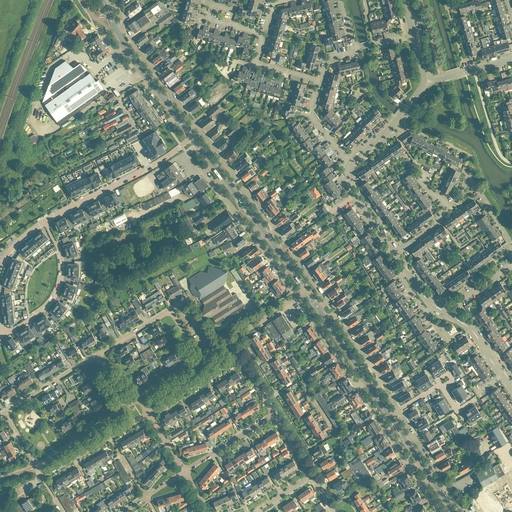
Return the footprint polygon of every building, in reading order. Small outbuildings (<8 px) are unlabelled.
[(158,4),(146,13),(145,12),(135,20),(135,21),(129,25),(135,33),(140,29),(142,31),(158,20),(158,19),(165,14),(169,12),(166,7),(160,0),(157,3),(158,4)] [(313,11),(311,2),(307,3),(306,0),(304,0),(307,12),(313,11)] [(301,13),(299,5),(296,6),(295,1),(293,2),(296,15),(301,13)] [(473,9),(476,8),(474,3),(474,1),(465,4),(467,11),(473,9)] [(504,7),(502,1),(500,1),(500,2),(493,3),(493,4),(495,9),(504,7)] [(130,18),(142,9),(137,2),(125,11),(130,18)] [(257,8),(258,5),(249,3),(248,8),(260,12),(261,10),(257,8)] [(193,9),(194,6),(186,4),(184,9),(197,13),(198,10),(193,9)] [(467,11),(465,4),(458,5),(458,4),(456,5),(457,8),(459,7),(462,16),(465,16),(468,15),(467,11)] [(504,7),(495,9),(492,10),(494,16),(497,15),(503,13),(503,14),(506,13),(504,7)] [(239,8),(237,14),(249,17),(250,15),(246,14),(247,10),(239,8)] [(260,12),(248,8),(247,10),(246,14),(250,15),(254,16),(255,13),(260,14),(260,12)] [(290,16),(288,8),(281,9),(279,14),(275,13),(274,16),(287,19),(288,17),(290,16)] [(196,15),(197,13),(184,9),(183,15),(191,17),(192,14),(196,15)] [(336,16),(335,13),(340,12),(339,9),(326,12),(328,18),(336,16)] [(170,19),(173,17),(170,12),(157,22),(160,26),(170,19)] [(399,16),(398,13),(395,14),(395,12),(385,14),(386,19),(390,22),(393,18),(399,16)] [(505,19),(503,14),(503,13),(497,15),(494,16),(496,22),(505,19)] [(190,20),(191,17),(183,15),(181,20),(194,24),(194,21),(190,20)] [(285,25),(287,19),(274,16),(273,18),(278,19),(277,22),(285,25)] [(467,21),(465,16),(462,16),(456,18),(458,24),(467,21)] [(388,26),(390,22),(386,19),(381,21),(383,31),(385,30),(386,33),(389,32),(388,26)] [(507,25),(505,19),(496,22),(498,28),(500,27),(507,25)] [(80,29),(83,26),(76,20),(69,29),(75,34),(76,33),(81,40),(86,37),(84,34),(80,29)] [(339,27),(338,24),(342,23),(342,20),(329,23),(330,29),(339,27)] [(469,21),(467,21),(458,24),(459,30),(462,29),(468,27),(471,27),(469,21)] [(511,31),(509,24),(507,25),(500,27),(502,33),(511,31)] [(203,39),(206,26),(204,26),(203,30),(199,29),(197,37),(203,39)] [(282,36),(284,30),(271,26),(270,29),(275,30),(274,33),(282,36)] [(472,33),(471,27),(468,27),(462,29),(463,35),(472,33)] [(214,42),(217,30),(215,29),(214,33),(211,32),(208,41),(214,42)] [(341,38),(341,35),(345,34),(344,31),(332,34),(332,37),(333,40),(336,39),(341,38)] [(511,36),(511,35),(511,31),(502,33),(503,39),(507,38),(511,36)] [(157,44),(155,42),(160,39),(157,36),(154,38),(152,35),(148,38),(147,36),(148,35),(147,32),(137,39),(141,45),(145,42),(146,44),(149,42),(151,44),(145,49),(149,55),(155,50),(153,47),(157,44)] [(225,46),(228,33),(226,32),(225,37),(222,36),(219,44),(225,46)] [(230,47),(233,39),(229,38),(231,34),(228,33),(225,46),(230,47)] [(242,46),(246,33),(244,33),(242,37),(239,36),(237,44),(242,46)] [(249,44),(250,39),(247,38),(248,34),(246,33),(242,46),(244,47),(248,48),(249,44)] [(474,39),(472,33),(463,35),(465,41),(466,41),(473,39),(474,39)] [(95,45),(102,40),(98,34),(88,41),(91,45),(94,44),(95,45)] [(237,44),(239,36),(237,35),(235,40),(233,39),(230,47),(236,49),(237,44)] [(279,47),(280,41),(268,37),(267,40),(271,41),(270,44),(279,47)] [(332,37),(324,38),(325,45),(337,42),(336,39),(333,40),(332,37)] [(511,50),(511,43),(508,45),(507,38),(503,39),(500,40),(502,44),(504,51),(509,49),(510,51),(511,50)] [(474,42),(473,39),(466,41),(467,44),(469,50),(476,48),(474,42)] [(98,50),(105,44),(102,40),(95,45),(98,50)] [(489,56),(487,47),(485,41),(482,42),(483,47),(484,47),(484,48),(481,49),(482,53),(483,58),(489,56)] [(70,50),(76,46),(74,43),(70,45),(68,42),(66,43),(70,50)] [(319,50),(320,47),(317,46),(317,44),(314,43),(313,44),(310,43),(308,49),(310,50),(323,54),(324,51),(319,50)] [(95,60),(109,50),(105,44),(98,50),(99,50),(94,54),(92,55),(94,58),(95,60)] [(248,56),(251,45),(249,44),(248,48),(244,47),(242,55),(248,56)] [(504,51),(502,44),(493,46),(495,53),(498,53),(504,51)] [(493,46),(487,47),(489,56),(495,55),(495,53),(493,46)] [(482,53),(481,49),(480,47),(476,48),(469,50),(467,50),(469,57),(469,56),(470,58),(473,58),(472,55),(482,53)] [(156,65),(164,59),(169,55),(165,50),(164,51),(162,48),(157,52),(159,54),(152,59),(156,65)] [(276,54),(277,54),(277,52),(265,48),(264,51),(268,52),(267,55),(272,57),(275,58),(276,54)] [(283,62),(285,56),(277,54),(276,54),(275,58),(272,57),(271,59),(283,62)] [(316,61),(317,58),(309,55),(307,61),(320,65),(320,62),(316,61)] [(164,66),(160,69),(162,71),(161,72),(162,74),(163,74),(164,74),(170,69),(168,67),(173,63),(169,58),(162,63),(164,66)] [(73,67),(65,60),(55,68),(42,101),(59,125),(105,93),(103,90),(104,89),(103,89),(98,80),(96,81),(95,79),(90,73),(86,76),(84,73),(88,70),(80,63),(73,67)] [(307,63),(306,63),(298,61),(298,63),(297,67),(308,70),(309,68),(309,67),(306,66),(307,63)] [(319,67),(320,65),(307,61),(306,63),(307,63),(306,66),(309,67),(309,68),(314,69),(315,66),(319,67)] [(346,75),(344,65),(341,65),(341,63),(338,63),(339,70),(337,71),(336,74),(341,76),(346,75)] [(242,82),(245,73),(246,67),(243,66),(242,72),(239,71),(238,74),(235,73),(234,80),(242,82)] [(249,79),(250,74),(247,74),(249,67),(246,67),(245,73),(242,82),(247,83),(247,84),(249,79)] [(171,84),(180,77),(176,71),(167,78),(169,81),(168,82),(169,83),(170,83),(171,84)] [(498,86),(502,84),(501,81),(497,82),(497,79),(495,80),(493,72),(490,73),(495,91),(499,89),(498,86)] [(509,89),(504,72),(501,73),(503,80),(501,81),(502,84),(498,86),(499,89),(503,88),(504,91),(509,89)] [(251,89),(256,74),(253,73),(252,80),(249,79),(247,84),(247,83),(246,88),(251,89)] [(339,81),(341,76),(336,74),(331,73),(330,77),(327,76),(327,78),(339,81)] [(495,91),(490,73),(487,74),(489,81),(487,82),(487,81),(483,82),(484,87),(486,86),(487,90),(489,89),(490,92),(495,91)] [(186,83),(192,78),(189,74),(183,78),(186,83)] [(256,81),(258,75),(256,74),(251,89),(250,93),(255,94),(257,91),(259,82),(256,81)] [(402,86),(401,83),(409,81),(408,78),(405,78),(405,76),(395,79),(396,84),(400,88),(402,86)] [(263,93),(268,78),(265,77),(263,83),(260,82),(258,91),(263,93)] [(338,87),(339,81),(327,78),(326,80),(329,80),(328,84),(338,87)] [(274,96),(278,81),(276,80),(274,86),(271,85),(269,94),(274,96)] [(185,88),(183,85),(184,84),(182,82),(181,83),(174,88),(176,91),(176,92),(177,93),(178,93),(185,88)] [(200,85),(197,82),(189,88),(191,90),(182,97),(183,99),(183,100),(184,102),(185,102),(186,102),(192,98),(197,95),(193,90),(200,85)] [(305,87),(306,84),(297,82),(296,87),(307,90),(308,88),(305,87)] [(336,92),(338,87),(328,84),(327,88),(324,87),(324,89),(336,92)] [(403,91),(400,88),(396,84),(392,88),(399,95),(403,91)] [(399,95),(392,88),(388,91),(391,94),(389,96),(393,101),(398,97),(399,98),(401,96),(399,95)] [(131,100),(141,93),(138,89),(128,96),(131,100)] [(334,98),(336,92),(324,89),(323,91),(326,91),(325,95),(334,98)] [(302,98),(303,95),(294,92),(293,98),(304,101),(305,99),(302,98)] [(132,106),(144,97),(141,93),(131,100),(133,102),(131,104),(132,106)] [(333,103),(334,98),(325,95),(323,99),(321,98),(320,100),(333,103)] [(201,107),(206,103),(200,96),(195,100),(196,102),(189,107),(193,113),(201,107)] [(147,102),(144,97),(132,106),(131,107),(132,109),(136,106),(137,108),(147,102)] [(304,103),(304,101),(293,98),(291,103),(300,106),(301,103),(304,103)] [(511,104),(511,105),(511,103),(511,100),(511,99),(506,100),(507,101),(503,103),(504,105),(501,106),(503,111),(511,107),(511,104)] [(109,103),(112,109),(116,107),(120,104),(118,100),(113,103),(112,101),(109,103)] [(331,109),(333,103),(320,100),(320,102),(322,102),(321,106),(326,108),(326,107),(331,109)] [(140,112),(150,106),(147,102),(137,108),(139,110),(136,113),(137,114),(137,115),(140,112)] [(301,111),(295,109),(296,106),(287,103),(286,108),(295,111),(301,113),(301,111)] [(217,105),(208,112),(209,113),(208,113),(210,116),(201,123),(204,127),(203,128),(204,129),(205,129),(206,130),(215,122),(212,118),(221,110),(219,108),(217,105)] [(143,117),(153,110),(150,106),(140,112),(137,115),(138,117),(142,114),(143,117)] [(327,120),(335,113),(331,109),(326,107),(326,108),(325,111),(327,113),(325,116),(323,114),(320,116),(324,121),(326,119),(327,120)] [(382,115),(375,107),(370,111),(379,121),(381,119),(379,117),(382,115)] [(511,117),(511,114),(511,113),(511,107),(503,111),(504,115),(508,114),(509,118),(511,117)] [(301,113),(295,111),(286,108),(283,117),(289,119),(290,116),(293,117),(294,114),(300,116),(301,113)] [(113,110),(105,114),(107,118),(115,114),(113,110)] [(145,121),(156,114),(153,110),(143,117),(145,119),(142,120),(144,122),(145,121)] [(379,121),(370,111),(366,115),(373,123),(376,120),(378,122),(379,121)] [(331,124),(338,117),(335,113),(327,120),(331,124)] [(105,124),(118,118),(116,114),(115,114),(107,118),(103,120),(105,124)] [(149,125),(159,118),(156,114),(145,121),(144,122),(145,124),(148,123),(149,125)] [(504,125),(511,122),(511,117),(509,118),(508,114),(504,115),(505,119),(503,120),(504,125)] [(373,123),(366,115),(362,119),(371,128),(372,127),(370,125),(373,123)] [(228,120),(225,116),(217,123),(220,126),(228,120)] [(271,124),(263,117),(258,123),(263,127),(265,125),(268,128),(271,124)] [(335,128),(342,121),(338,117),(331,124),(335,128)] [(152,129),(162,122),(159,118),(149,125),(152,129)] [(127,119),(123,121),(115,125),(117,128),(129,121),(127,119)] [(371,128),(362,119),(358,123),(359,125),(360,125),(365,130),(368,128),(370,130),(371,128)] [(116,120),(107,125),(109,129),(118,124),(116,120)] [(297,124),(295,122),(290,125),(295,132),(303,127),(299,122),(297,124)] [(367,132),(365,130),(360,125),(359,125),(356,129),(364,138),(366,137),(364,135),(367,132)] [(114,133),(116,136),(119,135),(119,134),(128,130),(127,126),(114,133)] [(221,134),(218,130),(220,129),(218,126),(209,133),(214,140),(221,134)] [(298,137),(311,128),(309,126),(304,129),(303,127),(295,132),(298,137)] [(309,136),(307,133),(312,130),(311,128),(298,137),(301,141),(309,136)] [(364,138),(356,129),(351,133),(358,140),(361,138),(363,140),(364,138)] [(144,139),(152,152),(149,153),(153,159),(165,151),(162,146),(165,144),(161,138),(160,138),(156,131),(144,139)] [(408,133),(411,136),(411,138),(409,139),(408,141),(416,145),(420,136),(414,134),(415,133),(410,131),(408,133)] [(127,141),(131,139),(137,135),(135,132),(126,138),(127,141)] [(356,143),(358,140),(351,133),(347,137),(356,146),(358,145),(356,143)] [(305,147),(318,138),(317,136),(311,140),(310,137),(302,142),(305,147)] [(422,147),(424,141),(425,141),(426,139),(420,136),(416,145),(421,147),(422,147)] [(356,146),(347,137),(343,141),(350,148),(353,145),(355,147),(356,146)] [(226,140),(225,138),(217,144),(222,150),(224,148),(231,143),(228,139),(226,140)] [(262,146),(265,151),(275,142),(271,138),(262,146)] [(316,146),(314,144),(320,140),(318,138),(305,147),(308,152),(312,149),(316,146)] [(430,144),(425,141),(424,141),(422,147),(421,147),(420,149),(426,152),(430,144)] [(315,153),(328,144),(327,142),(321,146),(320,143),(316,146),(312,149),(315,153)] [(406,150),(400,142),(395,146),(402,156),(404,155),(402,152),(406,150)] [(326,153),(324,150),(330,146),(328,144),(315,153),(318,158),(326,153)] [(433,152),(436,146),(430,144),(426,152),(432,155),(433,153),(433,152)] [(438,155),(442,147),(437,144),(436,146),(433,152),(433,153),(438,155)] [(395,146),(390,149),(394,155),(395,157),(398,155),(400,158),(402,156),(395,146)] [(239,154),(233,147),(228,151),(229,152),(226,154),(225,154),(227,157),(227,158),(228,160),(229,160),(230,161),(239,154)] [(394,155),(390,149),(389,147),(384,151),(389,159),(394,155)] [(443,159),(447,151),(448,149),(442,147),(438,155),(444,158),(443,159)] [(390,161),(389,159),(384,151),(378,155),(380,157),(384,162),(385,164),(390,161)] [(450,153),(447,151),(443,159),(451,163),(455,156),(450,154),(450,153)] [(322,164),(335,154),(334,152),(329,156),(327,154),(319,159),(322,164)] [(139,163),(134,153),(128,156),(129,157),(133,166),(139,163)] [(240,160),(233,165),(237,171),(249,162),(245,157),(247,155),(245,153),(239,158),(240,160)] [(333,163),(332,160),(337,156),(335,154),(322,164),(325,168),(328,167),(333,163)] [(461,158),(461,159),(460,159),(461,159),(455,156),(451,163),(450,167),(453,168),(456,170),(459,163),(458,163),(460,161),(462,162),(463,159),(461,158)] [(129,157),(124,159),(128,168),(133,166),(129,157)] [(385,164),(384,162),(380,157),(375,160),(380,168),(383,171),(385,170),(383,166),(385,164)] [(124,159),(123,158),(119,160),(120,162),(119,162),(123,171),(128,168),(124,159)] [(380,168),(375,160),(370,164),(371,165),(370,165),(369,166),(374,172),(374,171),(375,171),(378,169),(380,173),(383,171),(380,168)] [(123,171),(119,162),(114,165),(118,173),(123,171)] [(184,178),(173,163),(165,169),(166,169),(157,175),(162,182),(167,190),(176,183),(177,184),(184,178)] [(114,177),(109,167),(105,169),(103,165),(99,167),(103,174),(105,173),(108,180),(114,177)] [(118,173),(114,165),(109,167),(114,177),(119,174),(118,173)] [(270,170),(267,166),(260,172),(263,176),(270,170)] [(374,172),(369,166),(363,170),(367,176),(374,172)] [(99,176),(102,175),(98,167),(94,169),(96,173),(93,175),(98,185),(103,183),(99,176)] [(331,171),(333,170),(332,167),(329,169),(328,167),(325,168),(320,172),(323,177),(331,171)] [(458,178),(461,172),(456,170),(453,168),(450,174),(458,178)] [(245,181),(255,173),(253,171),(251,169),(249,170),(241,176),(242,176),(241,177),(243,179),(244,179),(245,181)] [(367,176),(363,170),(358,174),(357,173),(355,174),(357,177),(359,175),(364,183),(367,181),(370,180),(367,176)] [(327,182),(337,175),(336,173),(333,175),(332,172),(324,178),(327,182)] [(407,184),(414,178),(411,173),(403,179),(407,184)] [(456,183),(458,178),(450,174),(447,179),(454,182),(456,183)] [(98,185),(93,175),(88,178),(92,186),(92,188),(98,185)] [(335,183),(333,181),(339,177),(337,175),(327,182),(324,184),(327,189),(335,183)] [(261,184),(258,179),(256,176),(252,179),(254,182),(249,185),(249,186),(249,187),(250,188),(251,189),(252,191),(259,186),(261,184)] [(209,186),(202,177),(194,183),(201,192),(209,186)] [(92,186),(88,178),(82,180),(87,189),(92,186)] [(416,185),(418,184),(414,178),(407,184),(410,189),(416,185)] [(454,182),(447,179),(445,178),(444,182),(441,181),(440,183),(443,184),(451,188),(454,182)] [(87,189),(82,180),(78,183),(77,183),(82,191),(87,189)] [(77,183),(78,183),(76,181),(71,183),(76,194),(82,191),(77,183)] [(371,186),(367,181),(364,183),(360,187),(363,192),(371,186)] [(183,185),(183,184),(168,191),(145,203),(148,209),(171,197),(171,196),(174,194),(174,196),(177,194),(177,193),(181,191),(183,195),(184,194),(186,193),(189,196),(190,195),(191,195),(197,191),(195,188),(197,186),(195,184),(193,185),(191,182),(188,184),(187,183),(183,185)] [(76,194),(71,183),(66,186),(71,197),(76,194)] [(331,193),(341,186),(339,184),(337,186),(335,183),(327,189),(331,193)] [(448,194),(451,188),(443,184),(440,190),(448,194)] [(419,190),(416,185),(410,189),(408,190),(412,195),(419,190)] [(315,186),(309,190),(316,199),(321,195),(315,186)] [(339,194),(342,192),(340,190),(342,188),(341,186),(331,193),(334,198),(335,197),(337,199),(340,196),(339,194)] [(374,191),(371,186),(363,192),(367,197),(369,195),(374,191)] [(127,193),(124,187),(119,190),(121,196),(127,193)] [(281,189),(279,187),(270,194),(272,197),(278,192),(281,189)] [(269,195),(263,188),(255,194),(257,196),(256,197),(259,200),(261,202),(269,195)] [(372,200),(380,195),(376,190),(374,191),(369,195),(372,200)] [(417,199),(423,195),(419,190),(412,195),(415,200),(417,199)] [(117,197),(115,192),(110,195),(114,205),(115,204),(119,202),(120,203),(123,201),(120,196),(117,197)] [(199,201),(201,200),(205,205),(211,200),(206,193),(199,198),(198,196),(193,199),(190,200),(193,206),(200,202),(199,201)] [(376,205),(377,204),(381,201),(382,201),(383,200),(381,197),(384,195),(382,193),(380,195),(372,200),(376,205)] [(421,204),(428,199),(425,193),(423,195),(417,199),(421,204)] [(114,205),(110,195),(104,198),(107,202),(104,204),(106,210),(107,211),(110,209),(110,208),(115,205),(115,204),(114,205)] [(277,205),(281,202),(280,200),(276,203),(273,197),(266,202),(268,204),(265,206),(266,207),(266,208),(267,210),(267,209),(269,211),(276,207),(275,206),(277,205)] [(427,207),(432,204),(428,199),(421,204),(424,209),(427,207)] [(474,212),(480,208),(474,200),(469,204),(474,212)] [(106,210),(104,204),(101,206),(98,201),(93,203),(98,213),(103,210),(103,211),(106,210)] [(377,212),(385,206),(382,201),(381,201),(377,204),(376,205),(374,207),(377,212)] [(314,202),(303,210),(305,213),(316,205),(314,202)] [(98,213),(93,203),(88,206),(90,211),(87,212),(90,218),(98,214),(98,213)] [(477,215),(474,212),(469,204),(464,207),(464,208),(468,213),(469,215),(472,213),(474,216),(477,215)] [(321,211),(317,213),(320,217),(328,212),(328,211),(326,208),(324,205),(319,208),(321,211)] [(468,213),(464,208),(464,207),(463,205),(458,209),(463,217),(468,213)] [(389,211),(388,211),(385,206),(377,212),(381,217),(383,216),(383,215),(389,211)] [(279,212),(276,207),(269,211),(270,213),(270,214),(272,216),(273,217),(279,212)] [(436,216),(435,214),(433,215),(427,207),(424,209),(422,211),(424,213),(424,214),(429,220),(434,216),(435,217),(436,216)] [(90,218),(87,212),(84,214),(82,209),(76,212),(81,222),(81,223),(87,220),(90,218)] [(348,219),(356,214),(352,209),(344,214),(348,219)] [(463,217),(458,209),(452,213),(454,215),(458,220),(463,217)] [(386,220),(394,215),(396,214),(395,211),(393,213),(390,210),(388,211),(389,211),(383,215),(383,216),(386,220)] [(216,233),(234,219),(227,211),(209,224),(216,233)] [(81,222),(76,212),(71,214),(73,219),(70,221),(73,226),(81,222)] [(124,213),(113,219),(117,226),(128,220),(124,213)] [(418,221),(421,225),(422,225),(429,220),(424,214),(424,213),(420,216),(418,214),(416,215),(418,217),(417,218),(416,219),(417,219),(417,220),(418,221)] [(196,224),(205,218),(204,218),(202,214),(193,220),(196,224)] [(289,216),(287,217),(285,214),(282,216),(275,222),(276,223),(277,224),(278,224),(279,226),(285,221),(286,223),(291,219),(289,216)] [(351,224),(359,219),(356,214),(348,219),(351,224)] [(398,220),(394,215),(386,220),(390,226),(391,225),(397,221),(398,220)] [(454,215),(449,218),(454,226),(459,222),(458,220),(454,215)] [(480,226),(488,221),(484,216),(477,221),(480,226)] [(187,217),(182,221),(186,228),(192,225),(187,217)] [(73,226),(70,221),(67,222),(65,218),(59,220),(64,230),(65,231),(73,226)] [(454,226),(449,218),(444,222),(449,229),(454,226)] [(355,229),(363,224),(359,219),(351,224),(355,229)] [(64,230),(59,220),(54,223),(59,232),(64,230)] [(398,222),(397,221),(391,225),(392,226),(397,232),(403,228),(402,228),(398,222)] [(413,224),(418,232),(423,229),(421,225),(418,221),(413,224)] [(486,230),(492,226),(488,221),(480,226),(477,228),(479,230),(482,228),(484,231),(486,230)] [(238,234),(234,229),(236,227),(233,222),(225,229),(226,230),(215,238),(219,243),(231,235),(233,238),(238,234)] [(290,234),(299,227),(300,228),(302,226),(299,222),(295,225),(283,234),(284,235),(286,236),(287,237),(288,235),(288,236),(290,235),(290,234)] [(283,234),(295,225),(293,223),(291,224),(290,224),(285,228),(285,227),(283,229),(282,230),(283,231),(283,233),(283,234)] [(359,234),(366,229),(363,224),(355,229),(359,234)] [(418,232),(413,224),(408,228),(410,231),(413,236),(418,232)] [(489,235),(497,229),(493,224),(492,226),(486,230),(489,235)] [(402,236),(410,231),(408,228),(406,226),(402,228),(403,228),(397,232),(400,238),(399,238),(400,240),(403,238),(402,236)] [(449,234),(443,226),(438,229),(445,239),(447,238),(445,236),(449,234)] [(134,228),(127,231),(129,236),(136,233),(134,228)] [(445,239),(438,229),(433,233),(438,241),(441,239),(443,241),(445,239)] [(496,238),(501,234),(497,229),(489,235),(493,240),(496,238)] [(302,245),(311,239),(312,240),(320,235),(316,230),(312,233),(310,231),(292,244),(296,249),(300,246),(301,247),(303,246),(302,245)] [(42,231),(37,234),(45,244),(49,240),(42,231)] [(438,241),(433,233),(428,237),(435,247),(436,246),(434,244),(438,241)] [(45,244),(37,234),(33,238),(40,247),(45,244)] [(364,244),(372,239),(368,234),(360,239),(364,244)] [(75,237),(69,240),(70,243),(64,245),(64,248),(64,249),(65,252),(77,248),(75,242),(76,242),(75,237)] [(248,242),(243,237),(236,242),(236,241),(233,243),(233,244),(233,245),(234,245),(235,247),(238,245),(240,248),(248,242)] [(428,247),(428,248),(432,245),(434,247),(435,247),(428,237),(423,240),(424,241),(428,247)] [(40,247),(33,238),(28,242),(36,251),(40,247)] [(502,246),(496,238),(493,240),(491,241),(493,245),(497,251),(503,247),(503,248),(505,247),(503,244),(502,246)] [(368,249),(375,244),(372,239),(364,244),(368,249)] [(308,251),(310,249),(308,247),(310,246),(311,247),(316,244),(313,240),(309,243),(305,245),(307,247),(299,253),(301,256),(301,257),(302,258),(303,259),(310,254),(308,251)] [(420,253),(428,247),(424,241),(416,247),(420,253)] [(36,251),(28,242),(24,245),(32,255),(36,251)] [(230,242),(220,246),(223,251),(232,247),(232,246),(230,243),(230,242)] [(371,255),(379,249),(375,244),(368,249),(371,255)] [(32,255),(24,245),(19,249),(21,251),(18,255),(24,259),(26,257),(27,258),(32,255)] [(486,250),(490,256),(497,251),(493,245),(486,250)] [(253,256),(260,252),(259,251),(260,251),(258,249),(256,246),(251,250),(249,247),(241,253),(245,259),(251,254),(253,256)] [(190,247),(186,248),(180,251),(182,256),(188,252),(191,251),(190,247)] [(423,256),(420,253),(416,247),(411,250),(410,249),(408,250),(412,256),(414,254),(417,260),(420,258),(423,256)] [(78,254),(77,248),(65,252),(65,254),(67,255),(67,258),(74,256),(74,259),(81,257),(79,253),(78,254)] [(491,257),(490,256),(486,250),(484,248),(479,251),(480,253),(485,261),(491,257)] [(322,256),(324,259),(329,255),(332,253),(331,251),(329,252),(329,251),(322,256)] [(485,261),(480,253),(475,257),(480,264),(485,261)] [(318,260),(316,258),(318,257),(317,254),(306,262),(309,267),(318,260)] [(22,261),(24,259),(18,255),(15,259),(13,258),(11,264),(22,268),(24,262),(22,261)] [(377,265),(384,260),(381,255),(373,260),(377,265)] [(480,264),(475,257),(470,260),(475,268),(480,264)] [(255,270),(264,264),(263,263),(264,262),(261,258),(260,259),(259,258),(250,264),(247,266),(252,273),(255,270)] [(416,268),(424,263),(420,258),(417,260),(413,263),(416,268)] [(475,268),(470,260),(468,258),(466,259),(468,262),(465,264),(470,272),(475,268)] [(380,270),(388,265),(384,260),(377,265),(380,270)] [(75,261),(75,264),(68,264),(68,267),(67,268),(67,271),(83,271),(83,261),(75,261)] [(316,276),(326,269),(328,267),(326,265),(324,266),(322,263),(318,265),(319,266),(312,271),(312,272),(313,274),(314,274),(316,276)] [(420,273),(427,268),(424,263),(416,268),(420,273)] [(20,273),(22,268),(11,264),(9,269),(18,272),(20,273)] [(384,275),(392,270),(388,265),(380,270),(384,275)] [(199,296),(201,299),(205,305),(203,315),(212,317),(217,324),(225,319),(224,317),(226,316),(227,319),(230,317),(228,315),(230,314),(231,315),(245,306),(237,293),(232,296),(228,289),(227,290),(224,285),(223,284),(223,283),(225,283),(227,271),(209,266),(207,273),(201,272),(189,279),(193,285),(191,286),(190,289),(193,293),(195,296),(197,297),(199,296)] [(262,278),(271,271),(271,270),(270,269),(269,269),(267,266),(259,272),(259,273),(257,271),(251,275),(253,278),(258,274),(262,278)] [(337,267),(333,270),(328,273),(330,276),(339,269),(337,267)] [(423,278),(433,271),(432,269),(429,270),(427,268),(420,273),(423,278)] [(16,277),(18,272),(9,269),(7,274),(16,278),(16,277)] [(319,281),(328,275),(325,271),(327,270),(326,269),(316,276),(317,278),(317,279),(318,281),(319,280),(319,281)] [(388,280),(395,275),(392,270),(384,275),(388,280)] [(472,278),(467,270),(462,274),(467,281),(472,278)] [(83,281),(83,271),(67,271),(67,273),(68,274),(68,277),(74,277),(74,281),(83,281)] [(275,276),(273,274),(273,273),(272,272),(271,272),(271,271),(262,278),(263,280),(263,281),(266,281),(267,282),(269,281),(275,276)] [(435,278),(436,277),(437,276),(433,271),(423,278),(427,283),(430,281),(435,278)] [(18,278),(16,277),(16,278),(7,274),(5,280),(16,284),(18,278)] [(467,281),(462,274),(457,277),(462,285),(467,281)] [(442,285),(441,284),(436,277),(435,278),(430,281),(436,289),(442,285)] [(462,285),(457,277),(452,281),(457,289),(462,285)] [(340,293),(338,291),(340,288),(339,287),(345,282),(343,279),(337,284),(338,286),(328,293),(330,296),(330,297),(331,298),(332,298),(332,299),(340,293)] [(14,289),(16,284),(5,280),(3,285),(5,286),(5,291),(11,292),(12,289),(14,289)] [(272,292),(273,291),(281,285),(281,284),(281,283),(280,282),(279,282),(277,280),(269,286),(271,288),(269,289),(272,292)] [(332,284),(335,282),(334,281),(333,282),(333,281),(331,283),(329,280),(322,285),(323,287),(324,289),(325,289),(332,284)] [(388,291),(396,286),(394,283),(396,282),(395,280),(385,287),(384,286),(381,288),(383,290),(386,288),(388,291)] [(457,289),(452,281),(447,284),(449,287),(452,292),(457,289)] [(507,292),(508,287),(503,287),(500,281),(497,283),(499,285),(497,287),(503,295),(507,292)] [(74,282),(73,286),(67,283),(66,286),(64,287),(63,289),(78,295),(82,285),(74,282)] [(441,293),(449,287),(447,284),(445,282),(441,284),(442,285),(436,289),(439,294),(438,295),(439,297),(442,295),(441,293)] [(172,298),(178,294),(178,295),(182,292),(177,285),(175,287),(174,286),(167,291),(172,298)] [(281,293),(285,290),(283,287),(283,286),(282,285),(281,285),(273,291),(278,297),(282,294),(281,293)] [(391,295),(401,289),(400,287),(397,289),(396,286),(388,291),(391,295)] [(503,295),(497,287),(494,289),(492,287),(490,288),(492,290),(498,298),(503,295)] [(336,299),(337,301),(335,303),(337,305),(336,306),(338,308),(339,308),(346,303),(349,300),(346,296),(353,291),(351,288),(348,290),(345,292),(336,299)] [(78,295),(63,289),(62,292),(63,293),(62,296),(68,298),(67,301),(75,304),(78,295)] [(394,300),(402,295),(400,292),(402,290),(401,289),(391,295),(394,300)] [(492,290),(489,292),(487,290),(486,291),(493,302),(498,298),(492,290)] [(13,292),(11,292),(5,291),(4,295),(1,296),(2,302),(12,300),(11,295),(12,295),(13,292)] [(159,302),(165,299),(159,291),(151,296),(152,298),(153,299),(157,305),(160,303),(159,302)] [(493,302),(486,291),(484,292),(486,294),(483,297),(489,305),(493,302)] [(151,296),(142,301),(144,303),(143,303),(144,304),(143,305),(144,308),(146,307),(146,308),(146,307),(148,309),(151,307),(151,308),(157,305),(153,299),(152,298),(151,296)] [(489,305),(483,297),(481,298),(479,296),(477,298),(480,303),(480,307),(484,308),(489,305)] [(397,307),(407,300),(406,298),(404,300),(402,297),(394,302),(397,307)] [(346,317),(347,319),(352,316),(357,313),(355,311),(358,308),(355,304),(356,303),(355,300),(344,307),(345,310),(341,313),(345,318),(346,317)] [(400,311),(408,306),(406,303),(408,301),(407,300),(397,307),(400,311)] [(72,307),(66,303),(64,305),(59,301),(57,303),(56,304),(54,306),(64,314),(63,314),(64,315),(69,310),(72,307)] [(64,314),(54,306),(52,308),(52,309),(50,311),(55,315),(53,318),(58,322),(61,319),(60,318),(63,314),(64,314)] [(403,315),(413,308),(412,307),(409,308),(408,306),(400,311),(403,315)] [(487,312),(484,308),(480,307),(479,312),(474,316),(475,318),(478,317),(479,318),(487,312)] [(406,319),(414,314),(412,311),(414,310),(413,308),(403,315),(406,319)] [(140,318),(134,309),(131,311),(132,314),(130,315),(134,322),(140,318)] [(357,313),(352,316),(354,318),(348,322),(350,324),(350,325),(350,326),(351,326),(352,327),(361,321),(358,316),(364,312),(362,309),(357,313)] [(125,315),(123,311),(122,311),(120,313),(124,319),(128,325),(134,322),(130,315),(129,313),(125,315)] [(480,325),(491,317),(487,312),(479,318),(481,322),(479,323),(480,325)] [(268,333),(286,321),(282,314),(266,325),(266,326),(264,328),(268,333)] [(374,314),(370,317),(372,320),(373,320),(376,324),(380,322),(374,314)] [(42,317),(40,318),(46,329),(52,325),(54,328),(57,326),(54,323),(52,319),(49,321),(46,315),(43,317),(42,317)] [(411,325),(420,318),(419,317),(417,318),(415,316),(405,322),(407,324),(409,323),(411,325)] [(486,328),(494,322),(491,317),(480,325),(481,326),(483,325),(486,328)] [(46,329),(40,318),(37,320),(37,321),(35,323),(38,328),(35,330),(39,335),(39,337),(43,334),(41,332),(46,329)] [(128,325),(124,319),(120,322),(118,318),(114,321),(118,328),(121,327),(123,329),(128,325)] [(412,331),(414,329),(421,324),(419,322),(422,320),(420,318),(411,325),(413,328),(410,329),(412,331)] [(282,333),(291,327),(286,321),(268,333),(269,335),(273,340),(278,336),(282,334),(282,333)] [(495,328),(497,327),(494,322),(486,328),(488,331),(485,332),(487,334),(495,328)] [(109,335),(107,332),(109,331),(103,323),(99,325),(102,330),(96,333),(99,337),(100,336),(102,339),(109,335)] [(417,334),(427,327),(425,325),(423,327),(421,324),(414,329),(417,334)] [(358,336),(367,330),(364,326),(363,325),(354,331),(356,333),(356,334),(357,336),(358,336)] [(39,335),(35,330),(32,332),(29,326),(26,328),(25,328),(23,329),(30,340),(35,336),(35,337),(39,335)] [(161,331),(158,326),(150,330),(154,336),(161,331)] [(306,337),(314,331),(313,329),(311,326),(311,327),(311,326),(305,330),(304,327),(299,330),(301,333),(302,332),(304,335),(301,337),(303,339),(304,338),(306,337)] [(279,344),(281,342),(286,339),(295,333),(291,327),(282,333),(282,334),(278,336),(280,338),(276,340),(279,344)] [(498,333),(495,328),(487,334),(489,337),(487,339),(488,340),(498,333)] [(30,340),(23,329),(20,331),(20,332),(18,333),(21,339),(18,341),(22,346),(25,344),(24,343),(30,340)] [(421,340),(430,333),(429,332),(427,333),(425,330),(418,336),(421,340)] [(309,342),(318,336),(317,336),(318,335),(316,333),(314,331),(306,337),(304,338),(303,339),(304,342),(307,340),(309,342)] [(370,331),(364,335),(365,337),(361,340),(364,346),(375,338),(370,331)] [(388,333),(376,341),(377,343),(389,335),(388,333)] [(424,344),(431,339),(429,336),(432,335),(430,333),(421,340),(424,344)] [(493,343),(502,337),(498,333),(488,340),(489,342),(491,340),(493,343)] [(76,334),(73,336),(76,341),(79,346),(81,344),(81,343),(77,337),(76,334)] [(261,340),(258,334),(250,339),(253,345),(261,340)] [(97,342),(93,336),(87,340),(91,346),(97,342)] [(160,347),(168,342),(164,336),(160,339),(159,338),(152,342),(154,346),(158,343),(160,347)] [(22,346),(18,341),(15,343),(12,337),(5,342),(7,345),(8,344),(9,345),(13,352),(18,348),(20,350),(23,348),(22,346)] [(472,345),(466,337),(462,340),(468,348),(472,345)] [(494,350),(505,342),(502,337),(493,343),(495,346),(493,348),(494,350)] [(427,348),(436,342),(435,340),(433,342),(431,339),(424,344),(427,348)] [(91,346),(87,340),(81,343),(81,344),(85,350),(91,346)] [(263,346),(261,343),(262,342),(261,340),(253,345),(257,350),(263,346)] [(324,345),(322,343),(323,342),(321,340),(320,340),(313,344),(315,347),(313,348),(315,350),(324,345)] [(468,348),(462,340),(458,343),(464,351),(468,348)] [(439,346),(437,347),(435,345),(438,343),(436,342),(427,348),(428,350),(426,352),(429,356),(441,348),(439,346)] [(500,353),(508,347),(505,342),(494,350),(495,351),(498,350),(500,353)] [(464,351),(458,343),(453,346),(455,348),(453,350),(457,355),(464,351)] [(371,355),(378,350),(380,349),(378,345),(377,346),(376,344),(367,350),(369,352),(369,353),(369,354),(370,354),(371,355)] [(79,353),(76,348),(77,348),(74,345),(72,346),(73,347),(66,351),(69,356),(71,355),(72,357),(79,353)] [(320,355),(327,350),(327,349),(325,346),(325,347),(324,345),(315,350),(317,353),(318,352),(320,355)] [(377,364),(386,358),(384,355),(382,356),(382,354),(392,348),(390,345),(379,352),(380,354),(373,359),(375,362),(376,364),(377,364)] [(56,351),(57,351),(60,356),(58,357),(59,358),(54,361),(55,363),(59,368),(68,363),(57,346),(54,348),(56,351)] [(129,351),(126,346),(118,350),(119,351),(122,356),(129,351)] [(268,351),(267,349),(265,350),(263,346),(257,350),(260,355),(268,351)] [(504,361),(511,354),(511,349),(511,348),(503,354),(505,357),(503,359),(504,361)] [(165,359),(169,366),(175,362),(176,363),(179,361),(176,356),(176,355),(173,350),(171,351),(173,354),(165,359)] [(272,358),(268,351),(260,355),(263,361),(267,359),(267,360),(272,358)] [(326,364),(333,359),(333,358),(333,357),(332,356),(331,356),(329,353),(325,357),(325,356),(320,359),(322,362),(324,361),(326,364)] [(438,358),(439,360),(435,363),(434,363),(440,373),(441,372),(441,373),(445,371),(444,370),(445,369),(441,363),(447,360),(443,353),(440,355),(441,356),(438,358)] [(472,365),(483,358),(482,356),(480,358),(477,354),(469,360),(472,365)] [(131,368),(140,362),(138,359),(135,361),(132,356),(125,361),(128,366),(129,366),(131,368)] [(299,362),(295,356),(290,359),(291,360),(294,365),(299,362)] [(275,368),(282,363),(281,361),(280,362),(278,358),(271,362),(275,368)] [(476,370),(484,364),(482,361),(484,359),(483,358),(472,365),(476,370)] [(59,368),(55,363),(54,361),(53,360),(51,361),(53,364),(50,367),(53,372),(59,368)] [(153,372),(156,370),(155,369),(159,366),(157,361),(149,365),(153,372)] [(28,365),(32,372),(35,370),(31,364),(29,362),(27,364),(28,365)] [(428,370),(429,371),(431,370),(435,376),(436,375),(437,376),(440,374),(440,373),(434,363),(435,363),(434,362),(429,365),(428,364),(425,366),(428,370)] [(275,368),(278,373),(284,369),(282,366),(283,365),(282,363),(275,368)] [(326,378),(341,368),(339,366),(340,366),(338,364),(337,364),(337,363),(330,368),(332,371),(329,373),(325,376),(326,378)] [(392,368),(393,371),(398,367),(395,364),(392,366),(391,364),(389,365),(388,363),(380,368),(381,371),(382,374),(383,373),(383,374),(392,368)] [(457,367),(455,363),(450,367),(456,376),(459,374),(461,377),(465,375),(459,366),(457,367)] [(479,375),(489,367),(488,365),(486,367),(484,364),(476,370),(479,375)] [(41,380),(47,376),(42,368),(41,365),(38,367),(39,369),(36,371),(41,380)] [(53,372),(50,367),(47,368),(46,365),(42,368),(47,376),(53,372)] [(312,376),(324,368),(322,366),(317,369),(315,367),(309,371),(312,376)] [(400,366),(398,367),(393,371),(394,372),(386,378),(388,380),(387,381),(388,383),(389,383),(399,377),(397,374),(399,373),(398,371),(402,368),(400,366)] [(149,378),(146,374),(149,372),(146,367),(141,370),(143,373),(135,378),(139,384),(149,378)] [(482,379),(491,373),(488,370),(491,369),(489,367),(479,375),(482,379)] [(337,378),(344,374),(343,373),(343,372),(342,370),(341,368),(326,378),(327,380),(331,377),(334,381),(337,378)] [(289,374),(288,372),(287,373),(284,369),(278,373),(281,379),(289,374)] [(428,370),(425,372),(426,374),(421,377),(427,387),(428,386),(428,387),(432,385),(431,384),(432,383),(429,377),(431,376),(429,371),(428,370)] [(33,382),(27,372),(24,375),(23,374),(21,375),(27,386),(33,382)] [(73,378),(77,384),(86,378),(83,372),(73,378)] [(237,383),(244,379),(242,374),(240,376),(238,372),(232,375),(236,381),(237,383)] [(291,380),(289,377),(290,377),(289,374),(281,379),(285,384),(291,380)] [(21,389),(27,386),(21,375),(18,377),(20,381),(17,382),(21,389)] [(236,381),(232,375),(227,379),(231,384),(236,381)] [(415,378),(412,380),(416,385),(418,384),(422,390),(423,389),(424,390),(427,388),(427,387),(421,377),(417,380),(415,378)] [(339,390),(350,383),(348,379),(347,380),(346,378),(338,383),(339,385),(337,386),(339,390)] [(231,390),(229,387),(228,386),(231,384),(227,379),(222,382),(226,388),(228,391),(231,390)] [(395,391),(396,392),(402,389),(404,391),(409,388),(404,380),(392,387),(393,388),(392,388),(395,392),(395,391)] [(454,396),(455,395),(455,396),(465,390),(462,385),(464,384),(462,381),(456,384),(458,387),(452,391),(453,392),(452,392),(454,396)] [(226,388),(222,382),(217,385),(221,391),(224,389),(224,390),(226,388)] [(93,389),(89,383),(83,387),(80,389),(81,392),(84,390),(87,393),(93,389)] [(339,400),(345,397),(343,395),(353,388),(351,387),(352,386),(350,383),(339,390),(342,394),(333,400),(335,403),(339,400)] [(16,393),(12,386),(8,388),(6,384),(4,386),(10,396),(16,393)] [(10,396),(4,386),(3,385),(0,387),(0,398),(3,397),(4,400),(10,396)] [(295,395),(293,393),(292,394),(290,390),(289,388),(284,390),(286,393),(284,394),(287,400),(295,395)] [(404,391),(405,394),(399,398),(400,399),(399,399),(401,403),(402,402),(403,403),(414,396),(409,388),(404,391)] [(492,398),(501,393),(497,388),(489,394),(492,398)] [(216,397),(214,395),(211,389),(205,392),(210,399),(210,400),(216,397)] [(58,396),(54,390),(49,394),(49,393),(42,397),(45,403),(54,398),(54,399),(58,396)] [(467,395),(465,390),(455,396),(455,397),(457,400),(458,401),(464,397),(466,400),(471,397),(469,394),(467,395)] [(210,399),(205,392),(200,396),(204,401),(207,400),(207,401),(210,399)] [(359,397),(358,395),(358,394),(357,393),(356,392),(349,397),(347,398),(349,401),(350,400),(352,402),(359,397)] [(495,403),(503,397),(501,393),(492,398),(495,403)] [(97,399),(95,394),(83,401),(86,406),(89,403),(90,406),(93,412),(95,410),(96,411),(104,407),(100,400),(98,401),(97,399)] [(297,401),(295,398),(296,397),(295,395),(287,400),(291,405),(297,401)] [(205,404),(204,401),(200,396),(195,399),(200,407),(205,404)] [(363,403),(362,402),(363,401),(362,400),(361,400),(359,397),(352,402),(353,405),(354,404),(356,407),(363,403)] [(498,407),(506,401),(503,397),(495,403),(498,407)] [(193,411),(200,407),(195,399),(190,402),(192,405),(190,406),(193,411)] [(446,404),(446,403),(447,403),(445,399),(444,400),(443,399),(437,403),(435,400),(430,403),(432,406),(435,411),(437,410),(446,404)] [(259,408),(256,402),(253,404),(251,401),(248,402),(254,411),(259,408)] [(301,406),(300,404),(299,405),(297,401),(291,405),(294,411),(301,406)] [(501,411),(509,405),(506,401),(498,407),(501,411)] [(53,414),(63,408),(59,402),(49,408),(53,414)] [(254,411),(248,402),(246,404),(248,407),(245,409),(249,414),(254,411)] [(449,409),(449,408),(449,407),(447,404),(446,404),(437,410),(440,414),(438,416),(440,419),(445,415),(443,413),(449,409)] [(504,415),(511,409),(511,408),(509,405),(501,411),(504,415)] [(185,409),(184,406),(178,409),(182,415),(183,416),(184,419),(192,414),(188,407),(185,409)] [(304,413),(302,409),(303,409),(301,406),(294,411),(297,416),(304,413)] [(420,415),(414,406),(410,408),(413,412),(409,414),(413,420),(420,415)] [(475,406),(474,407),(473,406),(470,408),(470,409),(478,420),(485,415),(482,410),(479,412),(475,406)] [(80,413),(77,407),(74,409),(72,411),(74,415),(75,416),(78,414),(80,413)] [(238,409),(237,408),(235,410),(236,411),(233,413),(238,421),(244,418),(238,409)] [(249,414),(245,409),(242,411),(240,408),(238,409),(244,418),(249,414)] [(178,409),(173,413),(177,418),(180,417),(183,416),(182,415),(178,409)] [(470,409),(470,410),(469,409),(466,411),(466,412),(465,413),(469,419),(467,420),(470,426),(478,420),(470,409)] [(367,413),(366,410),(359,414),(356,410),(354,411),(351,413),(349,415),(350,417),(352,417),(353,418),(356,416),(361,423),(365,420),(372,416),(369,411),(367,413)] [(177,418),(173,413),(170,414),(169,413),(167,414),(173,422),(174,425),(176,423),(175,421),(178,419),(177,418)] [(313,417),(311,414),(311,413),(307,415),(308,416),(305,418),(308,423),(321,415),(318,417),(316,418),(314,416),(313,417)] [(168,427),(167,425),(170,423),(171,426),(174,425),(173,422),(167,414),(165,416),(166,417),(163,419),(165,422),(162,423),(165,429),(168,427)] [(420,418),(422,420),(416,424),(417,425),(416,426),(418,429),(419,429),(420,430),(429,424),(425,418),(428,417),(426,414),(422,416),(420,418)] [(76,424),(74,422),(77,420),(78,420),(75,416),(74,415),(71,417),(71,418),(66,422),(69,428),(76,424)] [(320,424),(318,420),(319,419),(322,417),(321,415),(308,423),(312,429),(318,425),(320,424)] [(232,425),(229,419),(226,421),(223,417),(221,419),(227,428),(232,425)] [(69,428),(66,422),(64,419),(62,420),(63,423),(60,424),(60,425),(57,427),(59,430),(62,428),(64,431),(67,429),(69,428)] [(227,428),(221,419),(219,421),(220,423),(218,425),(222,432),(227,428)] [(443,433),(455,426),(451,419),(439,427),(443,433)] [(366,432),(377,425),(375,423),(375,422),(375,421),(374,420),(373,420),(366,424),(368,427),(365,430),(366,432)] [(222,432),(218,425),(217,423),(211,427),(213,429),(217,435),(222,432)] [(351,441),(353,440),(354,440),(352,437),(356,435),(355,434),(361,430),(360,429),(365,426),(363,424),(359,427),(353,430),(347,434),(349,438),(351,441)] [(323,430),(321,428),(320,428),(318,425),(312,429),(315,434),(323,430)] [(373,435),(380,430),(380,429),(379,427),(378,427),(377,425),(366,432),(368,434),(371,432),(373,435)] [(217,435),(213,429),(211,427),(211,426),(209,427),(211,431),(208,433),(211,438),(217,435)] [(329,429),(328,426),(325,428),(323,430),(315,434),(318,440),(326,435),(326,436),(328,435),(326,431),(329,429)] [(507,443),(497,426),(488,432),(498,448),(507,443)] [(431,436),(435,434),(433,429),(429,431),(428,431),(422,434),(426,441),(432,438),(431,436)] [(150,436),(147,432),(144,433),(142,430),(137,433),(141,440),(142,441),(144,440),(144,439),(146,437),(147,438),(150,436)] [(280,438),(276,432),(271,435),(275,442),(280,438)] [(141,440),(137,433),(132,436),(135,442),(139,440),(139,441),(141,440)] [(275,442),(271,435),(266,439),(270,445),(275,442)] [(377,444),(381,442),(386,438),(384,435),(383,436),(383,435),(381,436),(381,435),(374,439),(376,442),(377,444)] [(135,442),(132,436),(126,439),(130,446),(132,448),(134,447),(132,444),(135,442)] [(481,454),(477,441),(480,440),(479,436),(471,438),(476,456),(481,454)] [(374,441),(372,438),(363,443),(365,446),(374,441)] [(382,453),(383,453),(381,449),(387,445),(387,444),(388,443),(387,442),(388,441),(386,438),(381,442),(377,444),(379,448),(377,449),(378,450),(375,452),(377,454),(375,456),(376,457),(379,455),(381,454),(382,453)] [(130,446),(126,439),(121,442),(123,446),(121,447),(122,450),(124,448),(124,449),(128,447),(130,446)] [(208,449),(206,441),(202,442),(201,439),(199,439),(200,444),(202,451),(208,449)] [(265,448),(270,445),(266,439),(261,442),(265,448)] [(432,451),(441,446),(445,443),(444,441),(441,442),(440,439),(429,445),(432,451)] [(7,451),(13,448),(10,442),(8,443),(6,441),(1,444),(2,447),(3,450),(1,451),(1,452),(2,454),(5,453),(7,451)] [(265,449),(265,448),(261,442),(255,445),(261,454),(266,451),(265,449)] [(190,454),(187,444),(183,445),(183,447),(179,448),(181,453),(183,453),(184,456),(190,454)] [(196,452),(194,446),(191,447),(190,444),(187,444),(190,454),(196,452)] [(328,451),(323,445),(319,447),(320,448),(313,452),(317,458),(322,455),(323,456),(326,454),(325,453),(328,451)] [(391,460),(397,457),(391,447),(383,453),(382,453),(381,454),(379,455),(381,457),(385,455),(387,458),(389,457),(391,460)] [(445,449),(444,447),(439,450),(438,450),(439,451),(439,452),(435,455),(436,456),(435,456),(436,458),(437,458),(438,460),(446,456),(447,458),(450,457),(450,456),(453,454),(450,450),(445,453),(443,450),(445,449)] [(16,458),(14,455),(17,453),(13,448),(7,451),(5,453),(2,454),(0,455),(0,459),(4,457),(6,455),(10,461),(16,458)] [(255,454),(251,448),(246,451),(250,458),(252,461),(254,459),(252,456),(255,454)] [(495,454),(493,450),(489,452),(484,457),(487,460),(491,456),(495,454)] [(112,456),(114,455),(112,451),(108,454),(106,451),(101,455),(106,464),(108,463),(107,461),(113,458),(112,456)] [(250,458),(246,451),(241,455),(245,461),(250,458)] [(104,466),(106,464),(101,455),(95,458),(99,464),(102,463),(104,466)] [(245,461),(241,455),(235,458),(239,464),(245,461)] [(348,464),(352,470),(363,463),(361,460),(364,458),(362,455),(354,460),(348,464)] [(489,459),(492,464),(497,461),(494,456),(489,459)] [(451,466),(449,463),(452,461),(450,457),(447,458),(448,460),(440,465),(443,470),(451,466)] [(96,466),(99,464),(95,458),(90,461),(94,468),(96,466)] [(234,468),(239,464),(235,458),(230,461),(234,468)] [(335,463),(332,459),(330,461),(329,458),(320,463),(323,469),(327,466),(328,468),(335,463)] [(166,467),(163,465),(165,463),(162,460),(156,467),(161,472),(166,467)] [(229,471),(234,468),(230,461),(230,460),(227,462),(228,463),(225,465),(229,471)] [(298,467),(293,460),(288,463),(293,470),(298,467)] [(391,475),(404,467),(399,460),(380,472),(382,475),(387,472),(389,475),(390,475),(390,476),(391,475)] [(94,468),(90,461),(85,464),(88,470),(91,468),(93,473),(96,471),(94,468)] [(469,468),(474,465),(471,461),(466,464),(466,463),(458,467),(462,474),(470,469),(469,468)] [(221,468),(215,463),(211,468),(217,473),(221,468)] [(293,470),(288,463),(283,466),(288,474),(293,470)] [(372,477),(363,463),(352,470),(361,484),(372,477)] [(491,467),(478,474),(479,476),(479,477),(479,478),(478,480),(480,482),(482,483),(482,482),(484,485),(485,484),(496,478),(497,478),(505,474),(501,465),(500,463),(494,466),(492,468),(491,467)] [(161,472),(156,467),(153,464),(149,469),(157,476),(161,472)] [(348,469),(341,473),(342,476),(352,470),(348,464),(345,465),(348,469)] [(288,474),(283,466),(278,470),(283,477),(288,474)] [(79,477),(82,475),(78,468),(72,471),(77,479),(79,477)] [(217,473),(211,468),(207,473),(213,478),(217,473)] [(153,481),(157,476),(149,469),(147,471),(145,474),(147,475),(153,481)] [(337,475),(335,473),(337,471),(336,469),(333,470),(327,474),(330,479),(337,475)] [(283,477),(278,470),(273,473),(277,480),(283,477)] [(353,473),(352,470),(342,476),(344,478),(353,473)] [(486,489),(476,497),(478,500),(480,502),(482,505),(484,508),(486,511),(501,511),(504,510),(502,507),(500,504),(498,501),(496,499),(494,496),(492,494),(498,489),(499,491),(503,488),(502,487),(508,482),(509,485),(511,488),(511,470),(506,475),(505,474),(497,478),(496,478),(485,484),(484,485),(486,489)] [(77,479),(72,471),(67,474),(70,480),(71,482),(77,479)] [(213,478),(207,473),(203,477),(209,482),(213,478)] [(72,483),(71,482),(70,480),(67,474),(62,477),(66,484),(65,484),(67,486),(72,483)] [(409,479),(409,477),(408,474),(407,475),(407,474),(400,478),(401,481),(398,482),(400,485),(401,484),(409,480),(409,479)] [(149,486),(153,481),(147,475),(145,478),(146,478),(144,481),(149,486)] [(272,483),(268,476),(263,479),(267,487),(272,483)] [(61,488),(60,486),(63,485),(65,489),(67,488),(67,486),(65,484),(66,484),(62,477),(56,481),(58,483),(54,485),(57,490),(61,488)] [(205,487),(209,482),(203,477),(199,482),(201,484),(200,486),(204,490),(206,488),(205,487)] [(267,487),(263,479),(257,483),(262,490),(267,487)] [(349,487),(346,482),(344,483),(342,479),(340,481),(340,480),(333,485),(336,490),(343,486),(345,489),(349,487)] [(384,484),(380,487),(382,489),(393,482),(391,480),(389,481),(384,484)] [(401,484),(404,489),(412,485),(411,483),(411,482),(411,480),(410,480),(409,480),(401,484)] [(102,490),(105,488),(102,483),(93,488),(97,493),(99,492),(98,490),(101,489),(102,490)] [(132,493),(130,490),(133,488),(130,483),(126,486),(127,487),(125,489),(124,488),(122,490),(127,496),(132,493)] [(262,490),(257,483),(252,486),(257,493),(262,490)] [(257,493),(252,486),(247,489),(252,496),(257,493)] [(122,500),(127,496),(122,490),(120,487),(117,489),(120,493),(117,494),(122,500)] [(315,493),(312,489),(310,490),(309,488),(303,492),(308,498),(315,493)] [(252,496),(247,489),(242,492),(247,500),(252,496)] [(419,494),(417,491),(416,492),(415,489),(407,494),(408,496),(409,496),(411,499),(419,494)] [(230,494),(233,502),(234,504),(234,503),(237,502),(236,500),(239,499),(235,491),(230,494)] [(308,498),(303,492),(298,495),(303,502),(308,498)] [(365,500),(364,499),(364,498),(362,499),(360,496),(361,496),(358,492),(354,495),(357,498),(354,500),(358,505),(363,501),(365,500)] [(117,504),(110,495),(109,493),(107,495),(110,499),(107,501),(111,507),(117,504)] [(122,500),(117,494),(115,496),(113,493),(110,495),(117,504),(122,500)] [(184,500),(182,493),(176,495),(178,501),(184,500)] [(19,511),(25,511),(38,504),(39,504),(36,498),(34,494),(28,498),(21,502),(15,506),(19,511)] [(233,502),(230,494),(224,497),(228,504),(233,502)] [(421,500),(419,498),(420,497),(419,494),(411,499),(410,499),(413,504),(421,500)] [(179,505),(178,501),(176,495),(170,497),(172,503),(175,502),(176,506),(179,505)] [(170,497),(164,498),(166,505),(167,509),(170,508),(168,504),(172,503),(170,497)] [(228,504),(224,497),(219,499),(222,507),(228,504)] [(166,505),(164,498),(158,500),(159,507),(166,505)] [(222,507),(219,499),(213,502),(217,509),(222,507)] [(298,505),(297,504),(294,499),(288,503),(293,509),(295,511),(294,511),(296,511),(298,511),(295,508),(298,505)] [(93,506),(95,509),(97,511),(104,511),(105,511),(101,506),(104,504),(101,500),(93,506)] [(366,506),(363,501),(358,505),(361,510),(366,506)] [(293,509),(288,503),(283,507),(286,511),(288,511),(290,511),(291,511),(294,511),(295,511),(293,509)]
